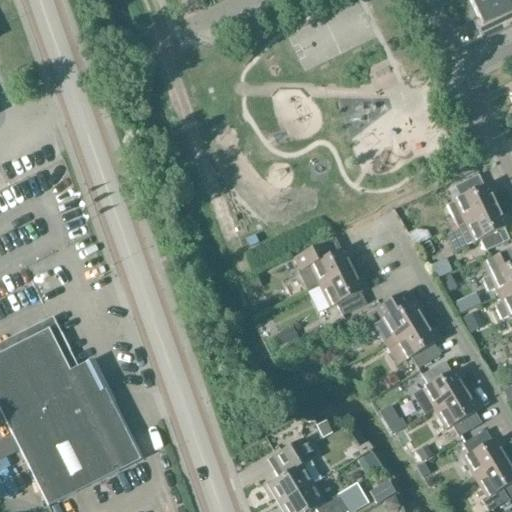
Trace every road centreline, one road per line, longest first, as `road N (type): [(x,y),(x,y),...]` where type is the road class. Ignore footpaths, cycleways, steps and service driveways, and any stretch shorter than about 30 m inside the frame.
road 1 (tertiary): [(221,511),(39,0)]
road 2 (residential): [(390,221),(511,426)]
